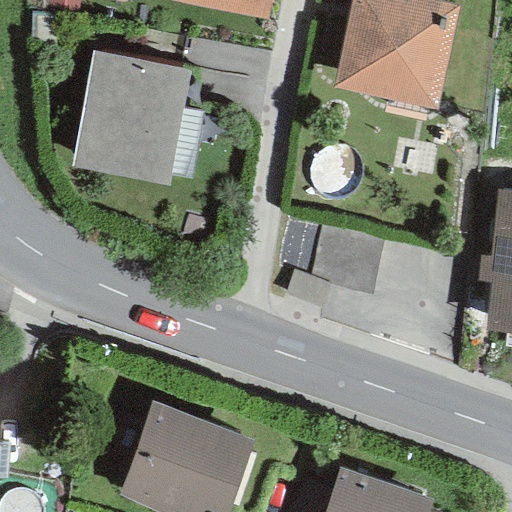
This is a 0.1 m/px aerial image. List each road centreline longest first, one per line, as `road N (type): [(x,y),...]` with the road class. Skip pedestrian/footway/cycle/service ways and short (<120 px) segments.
road 1 (residential): [(241,341),(303,0)]
road 2 (tertiary): [(511,434),(241,341)]
road 3 (tertiary): [(241,341),(72,278),(6,239)]
